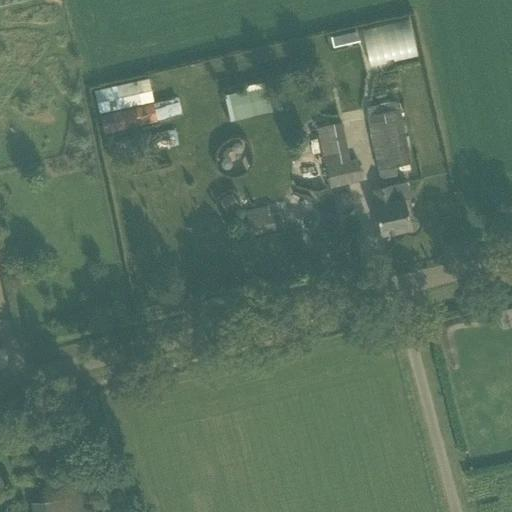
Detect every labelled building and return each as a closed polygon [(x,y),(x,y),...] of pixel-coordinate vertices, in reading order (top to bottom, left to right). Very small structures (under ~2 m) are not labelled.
[(332,37),(334,46),(359,40),(357,31),(332,37)] [(151,76),(95,89),(104,131),(182,114),(178,97),(156,102),(151,76)] [(225,91),(228,118),(274,112),(271,86),(225,91)] [(397,168),(412,165),(401,107),(390,109),(369,113),(380,170),(397,168)] [(229,152),(233,152),(236,154),(240,153),(242,149),(242,145),(238,143),(234,144),(232,148),(227,148),(222,154),(223,159),(220,163),(221,168),(225,171),(230,170),(233,166),(232,161),(228,158),(227,156),(229,152)] [(325,165),(326,170),(330,188),(362,182),(357,159),(350,160),(325,165)] [(374,206),(381,235),(411,229),(405,200),(410,199),(406,184),(376,190),(379,205),(374,206)] [(226,213),(238,206),(231,195),(219,202),(226,213)] [(251,235),(254,234),(283,227),(279,213),(270,215),(268,205),(249,210),(245,210),(251,235)] [(59,511),(58,501),(33,503),(34,511),(59,511)]
